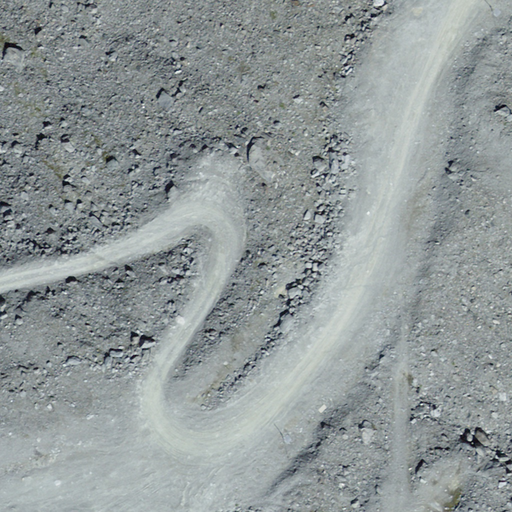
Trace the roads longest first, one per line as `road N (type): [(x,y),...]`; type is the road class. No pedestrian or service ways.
road 1 (track): [(0,285),(130,248),(199,214),(219,218),(227,251),(209,299),(152,394),(173,435),(204,443),(224,442),(296,383),(370,277)]
road 2 (track): [(463,0),(425,64),(397,145),(370,277)]
